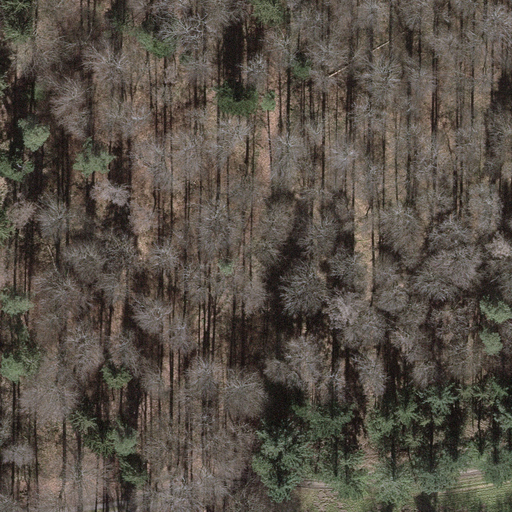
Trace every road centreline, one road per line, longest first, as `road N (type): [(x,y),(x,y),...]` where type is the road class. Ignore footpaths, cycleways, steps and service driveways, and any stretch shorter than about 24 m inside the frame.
road 1 (track): [(124,511),(232,481),(333,472)]
road 2 (track): [(511,451),(333,472)]
